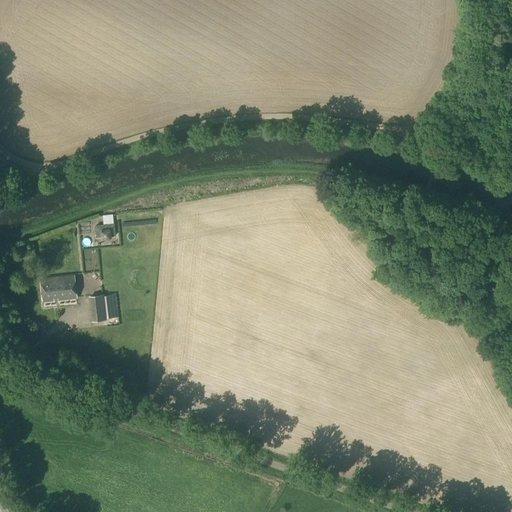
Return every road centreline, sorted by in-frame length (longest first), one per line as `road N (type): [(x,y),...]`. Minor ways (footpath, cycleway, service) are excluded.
road 1 (unclassified): [(463,83),(443,109),(405,128),(292,116),(221,119),(43,167),(0,149)]
road 2 (unclassified): [(401,511),(0,370)]
